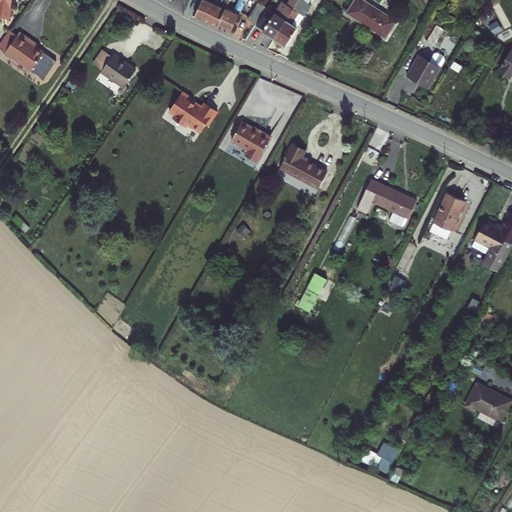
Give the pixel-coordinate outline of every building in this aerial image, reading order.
[(0,0),(0,5),(1,6),(0,10),(0,20),(7,21),(11,0),(0,0)] [(191,0),(187,7),(211,19),(222,0),(191,0)] [(233,0),(232,2),(228,0),(222,0),(211,19),(224,25),(239,0),(233,0)] [(256,0),(255,0),(247,0),(240,10),(246,15),(256,0)] [(269,5),(261,0),(259,0),(249,15),(259,22),(269,5)] [(270,3),(269,5),(259,22),(257,24),(267,30),(287,0),(279,0),(275,7),(270,3)] [(395,11),(377,0),(348,0),(345,4),(361,15),(363,12),(385,26),(395,11)] [(436,22),(427,17),(418,33),(426,38),(436,22)] [(10,38),(18,28),(10,23),(3,33),(10,38)] [(34,33),(21,24),(18,28),(10,38),(4,47),(32,67),(45,48),(31,38),(34,33)] [(511,29),(495,55),(506,63),(509,59),(511,60),(511,29)] [(105,63),(115,48),(106,43),(96,58),(105,63)] [(140,62),(116,47),(115,48),(105,63),(104,66),(127,81),(140,62)] [(421,56),(410,49),(397,69),(417,82),(435,55),(434,52),(429,48),(425,49),(421,56)] [(191,90),(182,84),(170,101),(174,104),(172,106),(185,115),(187,112),(200,121),(205,113),(207,114),(215,102),(205,95),(202,99),(195,94),(194,96),(189,92),(191,90)] [(251,124),(240,117),(227,135),(244,145),(243,148),(255,155),(268,132),(257,125),(255,128),(250,125),(251,124)] [(301,141),(290,135),(276,159),(316,180),(325,163),(297,148),(301,141)] [(412,195),(366,170),(351,198),(360,203),(367,191),(389,203),(383,213),(395,220),(399,218),(403,211),(404,211),(412,195)] [(462,195),(444,186),(430,211),(448,222),(462,195)] [(504,222),(511,207),(511,206),(504,203),(496,218),(504,222)] [(493,222),(479,214),(467,233),(470,234),(466,241),(480,248),(477,255),(493,263),(511,228),(511,207),(504,222),(496,218),(493,222)] [(390,259),(381,264),(384,271),(394,266),(390,259)] [(297,295),(308,301),(325,269),(314,263),(297,295)] [(483,310),(478,319),(489,324),(493,315),(483,310)] [(506,392),(471,372),(459,395),(468,400),(469,396),(491,408),(494,403),(499,406),(506,392)] [(382,445),(378,454),(393,461),(397,452),(382,445)]
